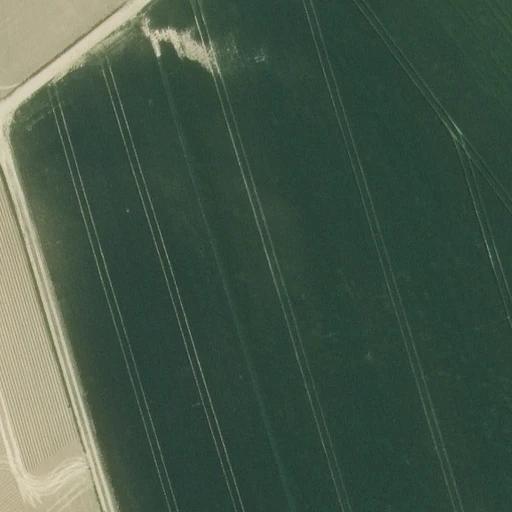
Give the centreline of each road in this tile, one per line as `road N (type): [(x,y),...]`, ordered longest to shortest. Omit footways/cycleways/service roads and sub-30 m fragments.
road 1 (track): [(0,138),(108,511)]
road 2 (track): [(140,0),(0,109)]
